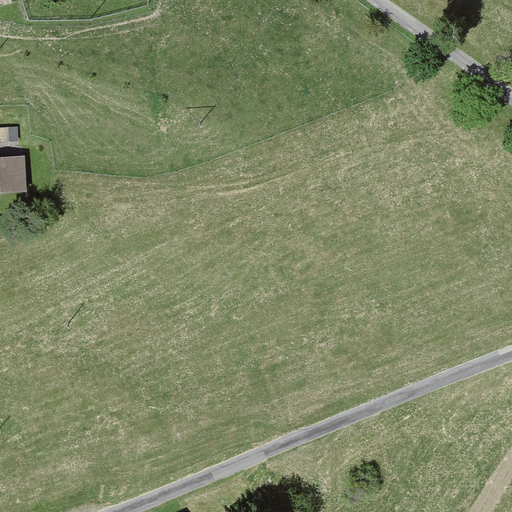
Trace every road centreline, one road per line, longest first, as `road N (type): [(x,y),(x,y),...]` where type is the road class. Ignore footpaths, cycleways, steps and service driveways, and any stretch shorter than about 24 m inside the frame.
road 1 (residential): [(511,351),(123,511)]
road 2 (unclassified): [(511,98),(377,0)]
